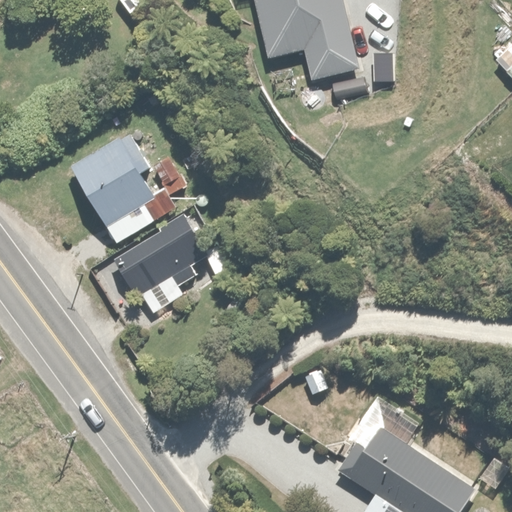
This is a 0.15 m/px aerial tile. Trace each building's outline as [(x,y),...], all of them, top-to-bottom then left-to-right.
[(355,74),(337,0),(249,0),(263,55),(298,47),(307,85),(355,74)] [(125,126),(65,162),(117,247),(176,211),(125,126)] [(110,259),(145,327),(182,308),(167,278),(215,253),(194,215),(110,259)] [(381,400),(366,422),(333,470),(375,498),(365,511),(466,511),(477,497),(405,449),(420,427),(381,400)] [(511,475),(495,462),(479,482),(495,495),(511,475)]
